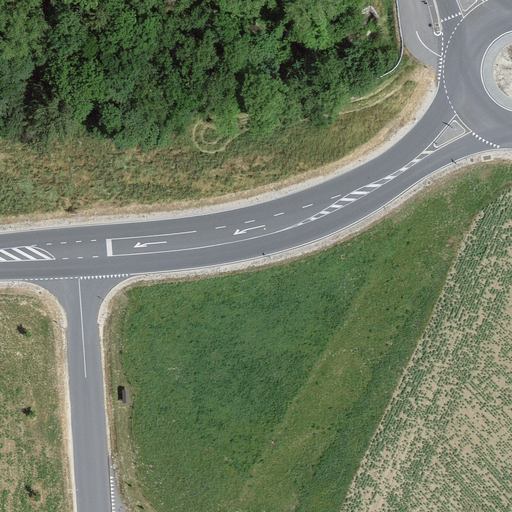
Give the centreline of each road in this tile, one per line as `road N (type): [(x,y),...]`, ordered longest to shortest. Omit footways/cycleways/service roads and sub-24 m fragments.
road 1 (secondary): [(77,250),(268,227),(400,171)]
road 2 (tertiary): [(77,250),(97,511)]
